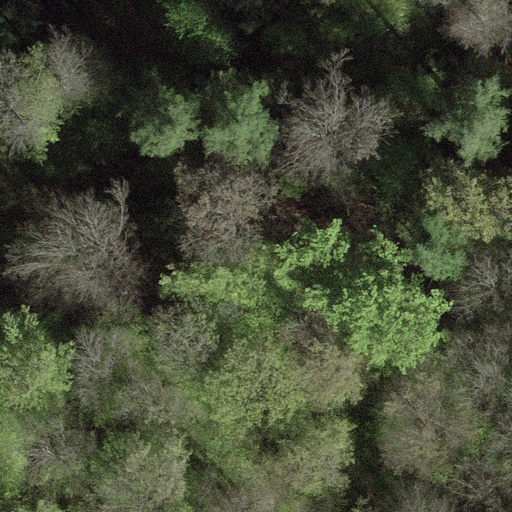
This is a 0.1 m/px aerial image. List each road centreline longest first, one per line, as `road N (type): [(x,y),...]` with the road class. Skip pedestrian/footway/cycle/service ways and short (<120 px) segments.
road 1 (track): [(511,334),(0,290)]
road 2 (track): [(277,0),(210,88),(107,187),(0,220)]
